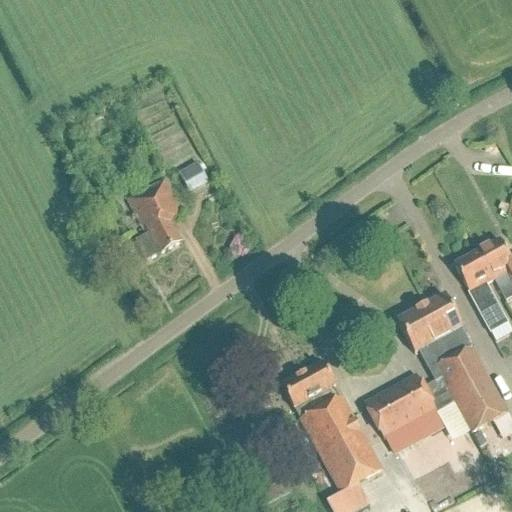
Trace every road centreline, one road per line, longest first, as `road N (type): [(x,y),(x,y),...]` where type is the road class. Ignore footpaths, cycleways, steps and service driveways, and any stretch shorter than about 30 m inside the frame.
road 1 (unclassified): [(0,458),(474,115),(511,97)]
road 2 (unknown): [(383,181),(511,379)]
